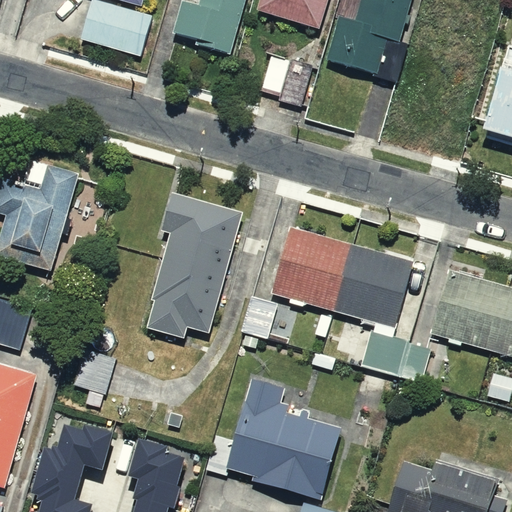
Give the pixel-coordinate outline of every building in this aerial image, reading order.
[(99,0),(143,12),(146,0),(99,0)] [(235,63),(253,0),(205,0),(202,11),(186,6),(175,41),(209,51),(207,55),(235,63)] [(265,0),(259,18),(324,37),(334,0),(265,0)] [(367,0),(359,26),(344,21),(330,67),(400,89),(412,51),(403,48),(417,0),(367,0)] [(155,20),(95,2),(83,45),(142,62),(155,20)] [(511,43),(496,38),(470,127),(511,139),(511,43)] [(312,70),(261,55),(249,94),(301,109),(312,70)] [(0,247),(48,261),(73,175),(23,161),(17,182),(0,176),(0,247)] [(238,213),(161,190),(149,227),(164,232),(135,328),(179,342),(183,328),(201,333),(238,213)] [(410,259),(282,225),(264,294),(281,298),(364,320),(392,328),(410,259)] [(511,288),(439,270),(423,332),(511,355),(511,288)] [(264,294),(246,289),(234,334),(269,343),(281,298),(264,294)] [(35,309),(0,298),(0,346),(21,353),(35,309)] [(429,345),(327,318),(317,356),(419,383),(429,345)] [(63,345),(56,379),(107,390),(114,356),(63,345)] [(0,364),(0,492),(3,493),(38,376),(0,364)] [(511,399),(511,372),(484,365),(474,401),(509,410),(511,399)] [(280,384),(242,374),(215,476),(293,496),(307,500),(328,416),(275,402),(280,384)] [(164,438),(126,429),(114,476),(152,485),(164,438)] [(494,511),(503,482),(391,450),(373,511),(494,511)] [(307,500),(293,496),(288,511),(347,511),(307,500)]
